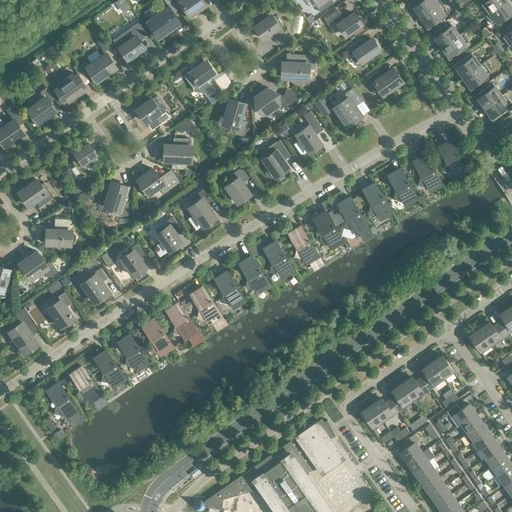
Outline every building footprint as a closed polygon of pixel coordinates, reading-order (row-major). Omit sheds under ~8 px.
[(171,0),(169,0),(166,2),(173,13),(179,9),(171,0)] [(201,0),(180,0),(179,1),(190,16),(205,5),(201,0)] [(334,2),(331,0),(315,0),(318,3),(315,5),(320,12),(334,2)] [(414,8),(420,16),(441,2),(439,0),(416,0),(409,5),(413,10),(414,8)] [(486,15),(486,16),(506,1),(505,0),(481,0),(490,12),(486,15)] [(511,8),(506,1),(486,16),(492,24),(496,21),(499,25),(511,15),(511,8)] [(447,10),(441,2),(420,16),(425,24),(424,25),(427,30),(445,17),(443,13),(447,10)] [(177,19),(168,6),(154,16),(157,20),(150,25),(159,38),(170,30),(167,26),(177,19)] [(342,21),(341,19),(339,16),(327,24),(334,32),(340,28),(346,36),(362,24),(353,13),(342,21)] [(284,32),(282,28),(281,27),(283,25),(278,18),(274,20),(271,15),(254,27),(260,35),(263,33),(266,37),(272,33),(276,38),(275,39),(279,44),(289,37),(285,32),(284,32)] [(138,40),(140,39),(148,33),(140,22),(125,32),(130,39),(119,47),(127,60),(144,48),(138,40)] [(436,39),(441,47),(458,35),(449,22),(431,35),(434,40),(436,39)] [(502,37),(509,46),(511,43),(511,23),(503,31),(506,34),(502,37)] [(462,32),(458,35),(441,47),(447,54),(445,55),(449,60),(467,47),(464,44),(468,41),(462,32)] [(366,43),(365,41),(362,37),(347,48),(352,54),(354,52),(361,62),(363,61),(365,63),(371,59),(369,57),(379,50),(372,39),(366,43)] [(104,52),(106,51),(110,48),(103,38),(97,42),(104,52)] [(55,45),(59,51),(66,47),(61,40),(55,45)] [(86,67),(96,81),(116,68),(106,53),(101,57),(97,50),(87,57),(91,64),(86,67)] [(457,69),(463,77),(483,62),(479,65),(471,53),(452,66),(456,70),(457,69)] [(302,85),(302,81),(302,79),(308,79),(308,68),(314,69),(315,55),(287,54),(286,62),(285,62),(285,66),(282,66),(282,78),(293,78),(293,81),(302,85)] [(209,78),(210,76),(215,73),(208,63),(204,62),(190,72),(198,84),(197,91),(205,92),(207,95),(214,90),(207,81),(209,79),(209,78)] [(490,71),(483,62),(463,77),(468,85),(467,86),(470,91),(488,78),(486,74),(490,71)] [(381,77),(380,75),(377,71),(366,79),(373,89),(374,90),(375,91),(377,91),(378,90),(379,90),(383,95),(402,82),(393,69),(381,77)] [(72,78),(70,75),(56,85),(58,88),(56,89),(64,101),(66,99),(68,102),(82,92),(80,89),(85,86),(77,74),(72,78)] [(479,100),(484,107),(505,93),(501,95),(492,83),(474,96),(477,101),(479,100)] [(56,98),(47,87),(42,91),(46,97),(28,109),(38,123),(52,113),(50,111),(51,108),(53,106),(50,102),(56,98)] [(363,101),(354,87),(343,94),(346,98),(334,107),(338,113),(336,114),(341,121),(343,119),(347,125),(361,115),(355,106),(363,101)] [(283,96),(267,88),(255,97),(256,108),(257,109),(258,113),(262,115),(266,112),(267,113),(278,105),(286,108),(288,104),(295,107),(301,95),(286,89),(283,96)] [(511,102),(505,93),(484,107),(490,115),(488,116),(491,121),(510,108),(507,104),(511,102)] [(323,96),(314,102),(319,108),(328,103),(323,96)] [(146,121),(148,123),(149,125),(156,120),(159,125),(169,118),(165,112),(161,115),(159,112),(160,112),(151,99),(136,110),(145,122),(146,121)] [(246,122),(242,121),(240,120),(245,104),(230,99),(222,123),(236,128),(234,133),(242,136),(245,127),(246,122)] [(6,110),(13,119),(0,128),(0,139),(5,146),(23,133),(16,122),(22,118),(13,105),(6,110)] [(310,125),(306,128),(305,127),(298,131),(299,132),(296,134),(309,152),(321,144),(314,135),(323,129),(310,111),(304,116),(310,125)] [(193,124),(189,118),(181,124),(185,130),(193,124)] [(285,123),(277,128),(283,137),(290,131),(285,123)] [(161,129),(164,133),(170,128),(167,124),(161,129)] [(266,133),(260,137),(263,141),(269,137),(266,133)] [(191,139),(174,138),(174,145),(165,145),(164,161),(190,162),(191,146),(190,146),(191,139)] [(289,155),(290,156),(290,155),(279,140),(266,149),(270,154),(263,160),(267,166),(267,165),(270,166),(271,168),(271,170),(270,170),(274,176),(288,167),(286,164),(285,164),(284,162),(284,159),(289,155)] [(467,170),(451,140),(439,147),(447,162),(445,162),(443,171),(451,174),(453,173),(455,176),(467,170)] [(76,155),(75,157),(71,160),(80,173),(94,164),(90,159),(96,155),(88,143),(75,153),(76,155)] [(442,183),(426,154),(414,161),(422,175),(420,176),(418,185),(426,188),(428,187),(430,190),(442,183)] [(242,182),(243,181),(248,178),(241,168),(235,172),(238,178),(226,186),(237,203),(250,194),(242,182)] [(417,197),(401,168),(388,175),(397,189),(395,190),(393,199),(401,202),(403,201),(405,204),(417,197)] [(179,182),(171,170),(160,178),(153,169),(138,180),(141,185),(140,186),(139,187),(138,189),(138,191),(139,193),(140,194),(142,195),(144,195),(146,194),(147,193),(148,194),(159,187),(163,193),(179,182)] [(186,177),(171,170),(179,182),(186,177)] [(44,204),(54,197),(44,182),(40,185),(37,180),(19,193),(28,206),(39,198),(44,204)] [(128,195),(127,194),(125,194),(127,187),(112,182),(104,207),(119,211),(120,216),(129,215),(128,195)] [(392,211),(375,182),(363,189),(372,204),(370,205),(368,213),(377,216),(378,215),(380,218),(392,211)] [(211,199),(204,189),(198,193),(202,198),(189,207),(190,208),(188,210),(192,215),(194,214),(203,227),(216,217),(206,203),(211,199)] [(83,200),(89,195),(86,191),(79,195),(83,200)] [(372,234),(350,197),(338,204),(347,218),(345,219),(343,228),(352,230),(353,229),(355,233),(359,231),(364,239),(372,234)] [(167,215),(172,211),(167,205),(162,208),(167,215)] [(336,208),(328,213),(335,225),(343,221),(336,208)] [(326,211),(314,218),(322,233),(321,234),(318,242),(327,245),(329,244),(331,247),(343,240),(326,211)] [(166,221),(169,225),(157,234),(158,235),(157,236),(161,241),(162,241),(169,251),(181,242),(176,234),(181,230),(172,217),(166,221)] [(55,218),(54,225),(55,225),(55,229),(47,229),(46,244),(70,245),(70,244),(72,244),(72,243),(70,243),(71,232),(73,232),(71,231),(71,230),(70,230),(71,219),(55,218)] [(323,263),(301,226),(289,233),(298,247),(296,248),(294,257),(303,259),(304,258),(306,262),(309,260),(314,268),(323,263)] [(293,269),(276,241),(264,248),(273,262),(271,263),(269,272),(278,274),(280,273),(282,277),(293,269)] [(120,262),(124,267),(126,266),(133,276),(145,267),(140,259),(145,255),(137,243),(131,248),(133,251),(121,259),(122,261),(120,262)] [(50,261),(47,263),(45,264),(36,251),(19,263),(31,279),(43,271),(47,277),(57,271),(50,261)] [(106,252),(101,256),(104,261),(110,257),(106,252)] [(269,284),(251,256),(240,263),(249,277),(247,278),(245,287),(254,289),(255,288),(257,292),(269,284)] [(95,257),(85,264),(88,269),(98,261),(95,257)] [(0,290),(3,291),(10,270),(0,266),(0,290)] [(108,278),(101,268),(94,272),(95,274),(82,283),(84,286),(81,288),(86,294),(88,292),(95,302),(109,293),(102,282),(108,278)] [(245,300),(227,271),(215,278),(224,293),(223,294),(220,303),(229,305),(231,304),(233,307),(245,300)] [(226,323),(203,286),(191,294),(200,308),(198,309),(196,318),(205,320),(207,319),(209,322),(212,320),(217,328),(226,323)] [(59,298),(60,299),(60,300),(48,308),(61,327),(73,318),(66,308),(72,304),(65,294),(59,298)] [(183,308),(189,304),(185,299),(180,302),(183,308)] [(202,338),(178,302),(167,309),(176,324),(174,325),(172,334),(181,335),(183,334),(185,338),(188,336),(193,344),(202,338)] [(511,331),(511,310),(509,306),(498,314),(500,317),(501,316),(502,319),(497,322),(507,335),(511,331)] [(30,333),(39,327),(24,307),(16,313),(22,322),(9,331),(16,341),(14,344),(19,351),(23,350),(24,352),(37,343),(30,333)] [(154,318),(143,325),(152,339),(150,340),(148,349),(157,351),(159,350),(161,353),(173,346),(154,318)] [(489,320),(478,327),(491,346),(507,335),(497,322),(492,326),(491,323),(489,320)] [(491,346),(478,327),(467,335),(470,338),(481,353),(491,346)] [(149,362),(130,334),(119,341),(128,355),(126,356),(124,365),(133,367),(135,366),(137,369),(149,362)] [(125,377),(106,350),(95,357),(104,371),(103,372),(101,381),(110,383),(111,382),(114,385),(125,377)] [(511,352),(501,360),(505,365),(511,360),(511,352)] [(442,353),(431,361),(444,379),(454,372),(444,357),(444,356),(442,353)] [(444,379),(431,361),(420,368),(423,371),(425,373),(420,377),(429,390),(444,379)] [(107,402),(82,366),(71,374),(80,388),(79,389),(77,398),(86,399),(88,398),(90,401),(93,399),(99,407),(107,402)] [(412,374),(401,382),(414,401),(429,390),(420,377),(415,380),(413,378),(414,377),(412,374)] [(83,418),(59,382),(47,390),(57,404),(55,405),(54,414),(63,416),(64,415),(66,418),(70,415),(75,423),(83,418)] [(414,401),(401,382),(390,390),(392,393),(393,392),(395,395),(389,398),(399,411),(414,401)] [(445,407),(458,398),(454,393),(442,402),(445,407)] [(381,396),(370,403),(383,422),(399,411),(389,398),(384,402),(383,399),(384,399),(381,396)] [(383,422),(370,403),(359,411),(362,414),(373,429),(383,422)] [(455,414),(462,424),(476,414),(469,404),(460,409),(456,404),(446,411),(450,417),(455,414)] [(476,414),(462,424),(458,427),(464,435),(482,423),(476,414)] [(321,419),(284,445),(303,472),(317,468),(317,467),(318,466),(321,471),(340,459),(342,457),(340,454),(329,439),(335,435),(327,420),(323,422),(321,419)] [(417,427),(414,422),(409,425),(412,431),(417,427)] [(488,431),(482,423),(464,435),(470,444),(474,441),(488,431)] [(437,435),(430,425),(425,428),(432,439),(437,435)] [(438,430),(441,434),(446,430),(443,426),(438,430)] [(406,427),(393,436),(397,441),(410,432),(406,427)] [(494,439),(488,431),(474,441),(480,449),(494,439)] [(400,452),(408,463),(422,453),(414,442),(419,439),(415,433),(405,440),(408,446),(400,452)] [(445,439),(449,446),(453,443),(449,437),(445,439)] [(500,448),(494,439),(480,449),(486,458),(500,448)] [(438,444),(442,450),(446,448),(442,442),(438,444)] [(457,449),(453,443),(449,446),(454,452),(457,449)] [(303,472),(284,445),(206,500),(205,501),(204,500),(204,499),(203,499),(202,498),(200,498),(199,498),(198,498),(197,498),(196,499),(195,499),(194,500),(193,501),(193,502),(192,504),(192,506),(192,507),(193,508),(193,509),(194,510),(195,511),(196,511),(197,511),(201,511),(202,511),(203,511),(204,510),(205,510),(206,509),(206,507),(208,507),(221,509),(219,508),(221,499),(240,494),(258,489),(258,488),(259,487),(265,495),(266,495),(271,501),(306,476),(303,472)] [(451,454),(446,448),(442,450),(447,457),(451,454)] [(506,456),(500,448),(486,458),(491,466),(506,456)] [(428,461),(422,453),(408,463),(414,471),(428,461)] [(457,456),(461,462),(465,460),(460,453),(457,456)] [(511,464),(506,456),(491,466),(487,469),(493,477),(497,474),(511,464)] [(450,461),(454,467),(458,465),(454,458),(450,461)] [(469,466),(465,460),(461,462),(466,468),(469,466)] [(434,469),(428,461),(414,471),(419,479),(434,469)] [(511,476),(511,465),(511,464),(497,474),(503,483),(511,476)] [(462,471),(458,465),(454,467),(459,473),(462,471)] [(439,478),(434,469),(419,479),(425,488),(439,478)] [(469,473),(473,479),(477,476),(472,470),(469,473)] [(462,478),(466,484),(470,481),(465,475),(462,478)] [(332,511),(307,476),(306,476),(271,501),(270,502),(276,511),(332,511)] [(481,483),(477,476),(473,479),(477,485),(481,483)] [(445,486),(439,478),(425,488),(431,496),(445,486)] [(474,487),(470,481),(466,484),(470,490),(474,487)] [(451,494),(445,486),(431,496),(437,504),(451,494)] [(480,490),(485,496),(489,493),(484,487),(480,490)] [(474,495),(478,501),(482,498),(477,492),(474,495)] [(443,511),(457,503),(451,494),(437,504),(442,511),(443,511)] [(490,496),(487,498),(491,505),(495,502),(490,496)] [(488,507),(483,501),(480,503),(484,510),(488,507)] [(462,511),(463,511),(457,503),(443,511),(462,511)]
